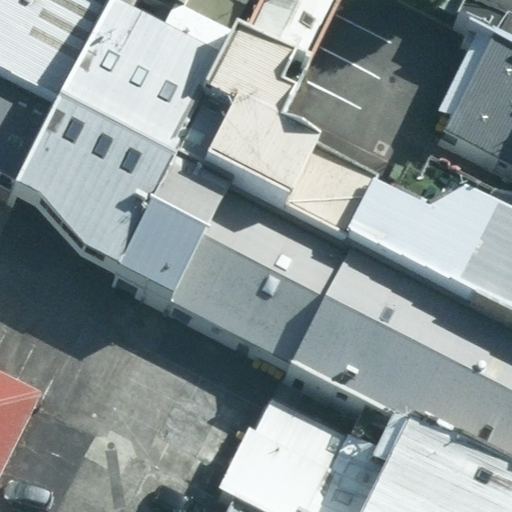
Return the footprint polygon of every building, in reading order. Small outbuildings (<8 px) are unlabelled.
[(108,5),(111,0),(0,0),(0,2),(87,47),(108,5)] [(143,0),(180,18),(189,0),(143,0)] [(189,0),(180,18),(238,49),(260,11),(239,0),(189,0)] [(265,0),(260,11),(238,49),(300,81),(341,0),(265,0)] [(511,0),(466,0),(454,25),(489,42),(511,52),(511,0)] [(0,2),(0,87),(53,114),(87,47),(0,2)] [(172,176),(238,49),(180,18),(172,37),(108,5),(87,47),(53,114),(4,208),(31,222),(75,271),(114,291),(172,176)] [(511,52),(489,42),(440,144),(511,178),(511,52)] [(340,264),(381,188),(287,138),(305,104),(291,97),(300,81),(238,49),(172,176),(229,206),(340,264)] [(0,205),(4,208),(53,114),(0,87),(0,205)] [(229,206),(172,176),(114,291),(173,321),(198,270),(229,206)] [(511,347),(511,218),(509,223),(423,180),(415,197),(400,189),(397,196),(381,188),(340,264),(457,320),(511,347)] [(198,270),(511,426),(511,408),(432,368),(457,320),(340,264),(229,206),(198,270)] [(511,483),(511,426),(198,270),(173,321),(281,370),(400,428),(511,483)] [(511,347),(457,320),(432,368),(511,408),(511,347)] [(0,484),(44,403),(0,380),(0,484)] [(264,396),(252,420),(437,511),(511,511),(511,483),(400,428),(386,457),(264,396)] [(247,511),(437,511),(252,420),(214,495),(238,507),(247,511)]
